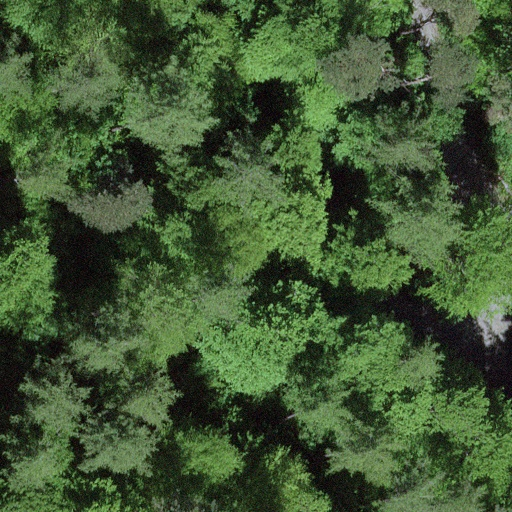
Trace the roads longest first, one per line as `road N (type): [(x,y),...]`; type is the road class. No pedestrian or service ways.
road 1 (track): [(411,0),(437,94),(498,239),(500,281),(484,313),(468,331),(435,337),(382,312),(195,0)]
road 2 (track): [(468,331),(511,497)]
